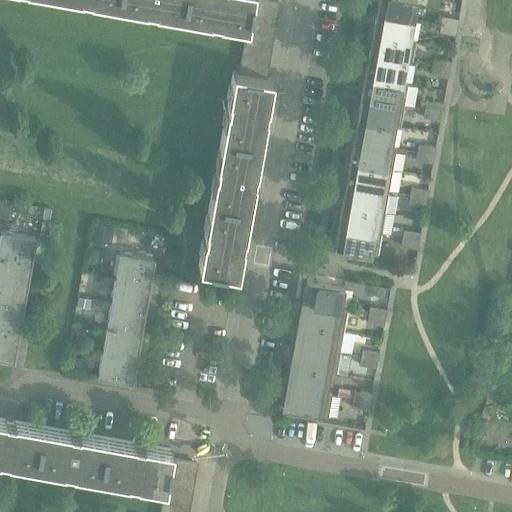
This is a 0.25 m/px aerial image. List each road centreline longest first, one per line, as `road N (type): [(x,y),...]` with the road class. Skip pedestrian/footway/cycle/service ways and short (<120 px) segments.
road 1 (residential): [(229,432),(307,0)]
road 2 (residential): [(511,496),(249,449),(229,432)]
road 3 (residential): [(229,432),(212,417),(34,385),(0,398)]
